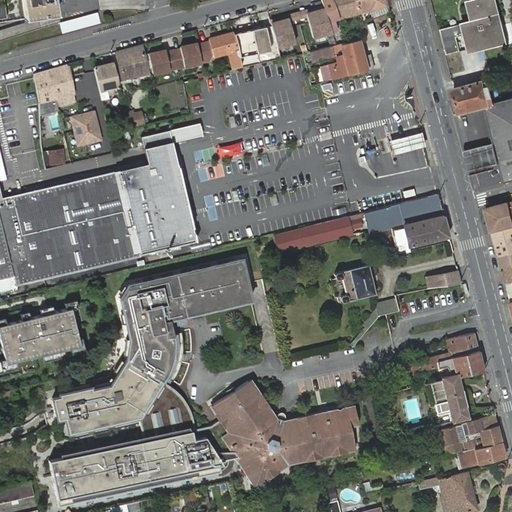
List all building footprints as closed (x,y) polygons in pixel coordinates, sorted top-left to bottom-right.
[(20,0),(0,0),(0,20),(23,17),(20,0)] [(20,0),(23,17),(55,13),(53,0),(20,0)] [(320,0),(322,5),(329,29),(334,28),(331,18),(336,17),(331,0),(320,0)] [(346,14),(342,0),(331,0),(336,17),(346,14)] [(356,11),(353,0),(342,0),(346,14),(356,11)] [(367,8),(364,0),(353,0),(356,11),(367,8)] [(375,0),(364,0),(367,8),(367,11),(378,8),(375,0)] [(388,6),(385,0),(375,0),(378,8),(388,6)] [(495,0),(473,0),(466,2),(471,21),(460,24),(463,36),(468,55),(507,45),(495,0)] [(312,8),(313,10),(303,12),(305,17),(310,37),(329,32),(329,29),(322,5),(312,8)] [(303,12),(303,10),(295,12),(297,19),(305,17),(303,12)] [(295,12),(288,14),(288,17),(289,21),(297,19),(295,12)] [(288,17),(279,19),(278,17),(268,19),(270,25),(275,46),(294,41),(289,21),(288,17)] [(460,24),(439,29),(446,55),(458,51),(455,38),(463,36),(460,24)] [(241,67),(278,58),(275,46),(270,25),(252,29),(255,42),(238,47),(241,56),(238,57),(241,67)] [(209,40),(213,56),(225,53),(230,69),(241,67),(238,57),(232,33),(208,39),(209,40)] [(361,51),(357,37),(306,51),(309,61),(334,54),(336,63),(328,65),(332,79),(366,70),(361,51)] [(209,40),(196,44),(201,62),(214,59),(213,56),(209,40)] [(155,52),(155,54),(148,56),(152,73),(201,62),(196,44),(189,46),(189,43),(179,46),(179,48),(165,52),(165,49),(155,52)] [(147,73),(140,45),(128,48),(134,76),(147,73)] [(134,76),(128,48),(116,51),(122,78),(134,76)] [(374,48),(361,51),(366,70),(378,66),(374,48)] [(452,73),(463,70),(460,58),(449,61),(452,73)] [(111,88),(119,86),(113,62),(93,67),(101,99),(108,98),(107,95),(113,94),(111,88)] [(50,70),(56,99),(58,105),(75,101),(67,65),(50,70)] [(332,79),(328,65),(317,67),(320,80),(332,79)] [(32,75),(40,103),(56,99),(50,70),(32,75)] [(494,79),(488,80),(493,98),(511,92),(511,78),(495,83),(494,79)] [(454,90),(460,113),(485,106),(494,104),(493,98),(488,80),(454,90)] [(501,167),(505,183),(511,180),(511,98),(494,104),(485,106),(495,143),(501,167)] [(52,100),(41,104),(52,134),(63,130),(52,100)] [(95,110),(69,116),(76,146),(102,140),(95,110)] [(130,126),(144,123),(142,111),(127,115),(130,126)] [(132,147),(127,129),(118,131),(123,149),(132,147)] [(145,163),(0,198),(0,291),(16,288),(15,286),(139,256),(139,255),(195,242),(178,171),(177,166),(176,167),(172,150),(167,130),(139,137),(143,155),(145,163)] [(501,167),(495,143),(464,151),(463,154),(469,174),(470,175),(501,167)] [(59,150),(49,153),(52,164),(62,161),(59,150)] [(439,200),(438,193),(431,195),(364,211),(368,229),(387,224),(388,229),(404,225),(437,216),(443,215),(439,200)] [(511,200),(485,208),(492,232),(511,226),(511,200)] [(351,233),(347,215),(274,234),(278,251),(351,233)] [(448,234),(443,215),(437,216),(404,225),(409,244),(442,236),(448,234)] [(511,226),(492,232),(495,244),(511,239),(511,226)] [(511,239),(495,244),(498,256),(511,252),(511,239)] [(511,252),(498,256),(502,270),(511,267),(511,252)] [(353,447),(349,428),(344,429),(343,426),(348,424),(352,424),(349,407),(319,414),(319,416),(286,423),(284,421),(281,419),(279,418),(276,417),(271,417),(249,381),(212,404),(221,418),(218,420),(209,425),(195,428),(191,411),(184,399),(174,389),(162,382),(165,376),(172,380),(176,372),(179,363),(181,352),(181,340),(179,331),(178,331),(176,321),(179,317),(250,300),(241,258),(127,285),(125,287),(120,296),(119,298),(122,313),(125,322),(128,338),(127,346),(126,356),(125,359),(123,361),(115,373),(113,376),(108,383),(92,387),(90,387),(89,385),(87,385),(61,392),(57,393),(58,395),(50,397),(55,418),(63,416),(67,432),(70,431),(84,428),(90,427),(105,423),(111,422),(135,416),(137,415),(139,425),(141,434),(142,438),(60,458),(48,461),(59,508),(221,469),(219,461),(222,460),(219,458),(233,456),(237,456),(254,482),(288,461),(353,447)] [(343,302),(375,294),(367,265),(335,272),(334,274),(334,277),(337,278),(342,296),(340,298),(341,301),(343,302)] [(511,267),(502,270),(505,283),(511,281),(511,267)] [(429,289),(460,281),(457,270),(426,277),(429,289)] [(75,308),(73,300),(62,303),(63,309),(69,308),(70,309),(75,308)] [(397,312),(395,300),(375,304),(378,317),(397,312)] [(52,312),(50,305),(43,307),(37,309),(39,315),(52,312)] [(77,338),(70,309),(69,308),(63,309),(52,312),(39,315),(28,318),(20,319),(5,323),(0,324),(0,346),(3,361),(4,364),(13,361),(40,355),(57,351),(68,348),(79,346),(77,338)] [(28,318),(27,311),(19,313),(20,319),(28,318)] [(453,355),(478,349),(473,332),(470,333),(467,334),(442,340),(444,345),(447,344),(449,352),(423,358),(425,364),(411,367),(413,374),(438,368),(436,360),(453,355)] [(83,351),(80,337),(77,338),(79,346),(68,348),(70,354),(83,351)] [(483,369),(478,349),(453,355),(457,372),(458,376),(483,369)] [(58,357),(57,351),(40,355),(41,361),(58,357)] [(436,360),(438,368),(438,371),(448,367),(450,374),(457,372),(453,355),(436,360)] [(115,373),(123,361),(120,359),(112,371),(115,373)] [(0,371),(15,368),(13,361),(4,364),(3,361),(0,361),(0,371)] [(411,367),(402,370),(403,377),(413,374),(411,367)] [(461,388),(458,376),(457,372),(450,374),(441,376),(441,378),(430,381),(435,402),(439,416),(442,418),(451,416),(451,419),(467,415),(464,404),(466,403),(462,388),(461,388)] [(92,387),(108,383),(113,376),(110,374),(106,379),(91,383),(92,387)] [(252,379),(249,381),(271,417),(276,417),(279,418),(281,419),(284,421),(286,423),(319,416),(319,414),(349,407),(352,424),(356,423),(352,404),(287,419),(274,414),(252,379)] [(61,392),(87,385),(86,381),(60,388),(61,392)] [(430,381),(424,383),(430,403),(435,402),(430,381)] [(0,401),(15,398),(13,389),(0,392),(0,401)] [(221,418),(212,404),(209,406),(218,420),(221,418)] [(493,412),(440,426),(444,439),(497,426),(493,412)] [(136,420),(135,416),(111,422),(112,426),(136,420)] [(500,439),(497,426),(444,439),(447,453),(461,450),(500,439)] [(60,458),(142,438),(141,434),(59,454),(60,458)] [(504,456),(500,439),(461,450),(462,453),(459,454),(462,462),(458,464),(459,467),(504,456)] [(253,487),(289,465),(354,450),(353,447),(288,461),(254,482),(237,456),(233,456),(253,487)] [(464,511),(475,509),(466,470),(439,478),(438,474),(419,479),(421,487),(430,484),(439,482),(441,490),(446,511),(464,511)] [(30,481),(0,488),(0,502),(33,495),(30,481)] [(430,488),(438,492),(441,490),(439,482),(430,484),(430,488)] [(200,504),(196,489),(184,492),(187,507),(200,504)] [(208,490),(200,492),(203,505),(211,503),(208,490)] [(330,502),(332,511),(341,511),(338,500),(330,502)] [(137,502),(125,505),(127,511),(133,511),(140,511),(137,502)]
